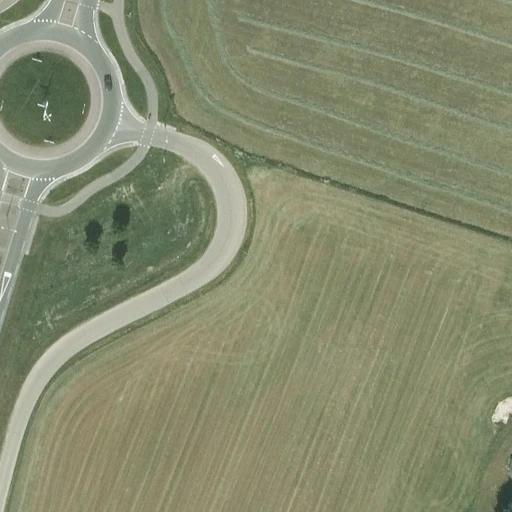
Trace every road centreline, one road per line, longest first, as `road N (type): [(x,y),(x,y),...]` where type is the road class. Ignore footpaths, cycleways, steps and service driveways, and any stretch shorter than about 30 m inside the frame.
road 1 (unclassified): [(0,498),(24,412),(60,353),(205,276),(231,232),(234,203),(208,159),(107,126)]
road 2 (primary): [(0,300),(41,171)]
